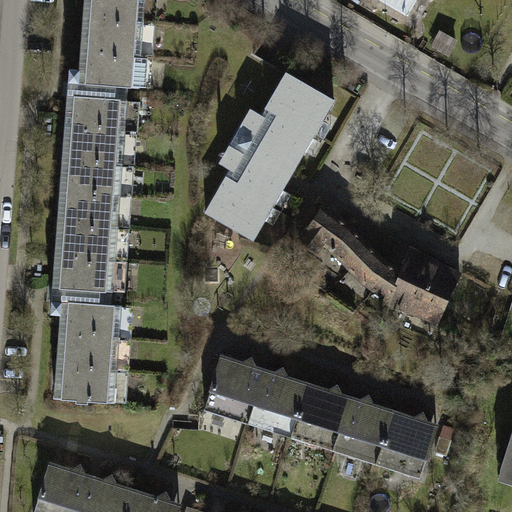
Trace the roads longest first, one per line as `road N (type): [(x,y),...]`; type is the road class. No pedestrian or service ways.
road 1 (tertiary): [(278,0),(511,133)]
road 2 (residential): [(20,0),(0,252)]
